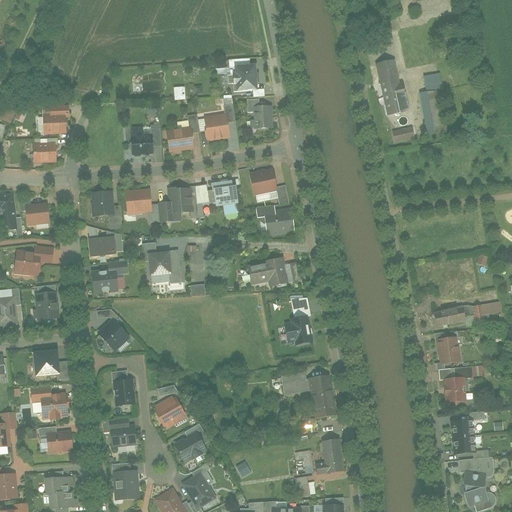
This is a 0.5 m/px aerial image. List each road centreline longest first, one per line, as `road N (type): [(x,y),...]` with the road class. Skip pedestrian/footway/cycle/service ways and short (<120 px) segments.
road 1 (residential): [(347,0),(425,367),(437,511)]
road 2 (residential): [(295,146),(355,444),(358,511)]
road 3 (residential): [(295,146),(181,169),(70,179)]
road 4 (residential): [(87,338),(70,179)]
road 5 (residential): [(89,366),(142,368),(161,464)]
road 6 (residential): [(265,0),(295,146)]
road 7 (residential): [(101,511),(89,366)]
